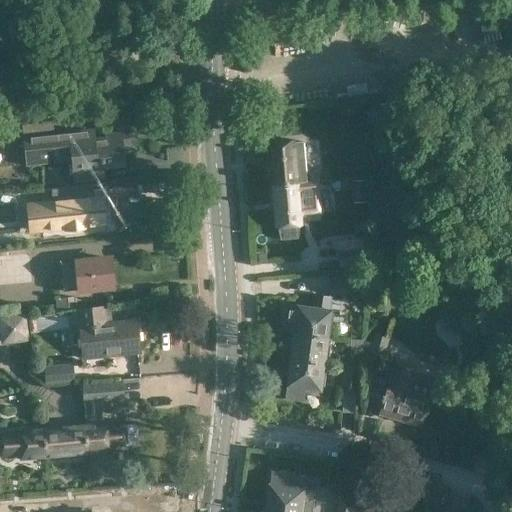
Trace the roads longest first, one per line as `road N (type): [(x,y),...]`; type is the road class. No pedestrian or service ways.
road 1 (secondary): [(218,417),(224,311),(206,0)]
road 2 (residential): [(475,511),(469,489),(442,462),(218,417)]
road 3 (residential): [(0,509),(208,490)]
